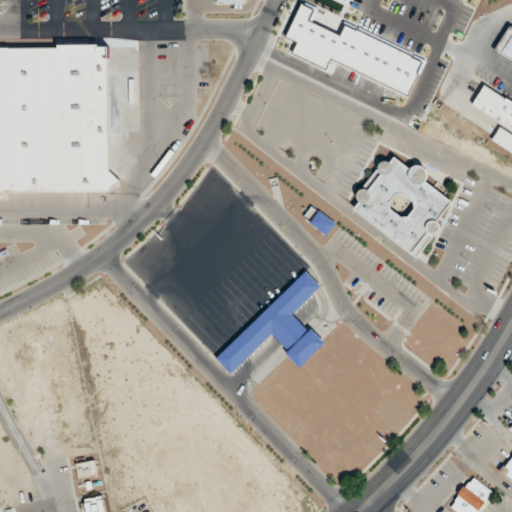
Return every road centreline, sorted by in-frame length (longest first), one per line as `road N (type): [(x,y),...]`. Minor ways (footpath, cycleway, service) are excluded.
road 1 (residential): [(0,315),(90,265),(161,201),(204,147),(281,0)]
road 2 (tertiary): [(511,327),(455,412),(358,511)]
